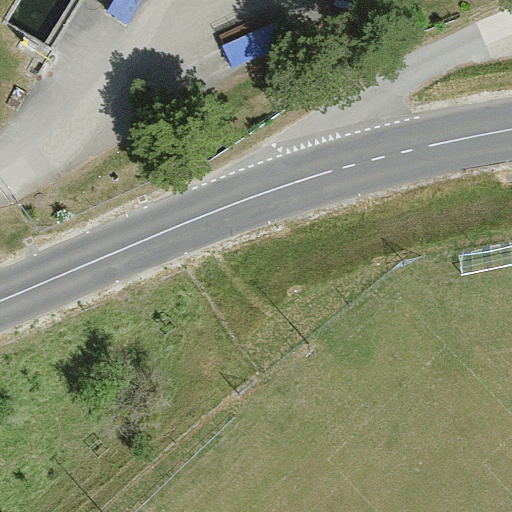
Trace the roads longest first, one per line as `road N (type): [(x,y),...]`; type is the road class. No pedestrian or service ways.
road 1 (tertiary): [(0,303),(325,172),(511,130)]
road 2 (track): [(511,23),(391,82),(346,114),(325,172)]
